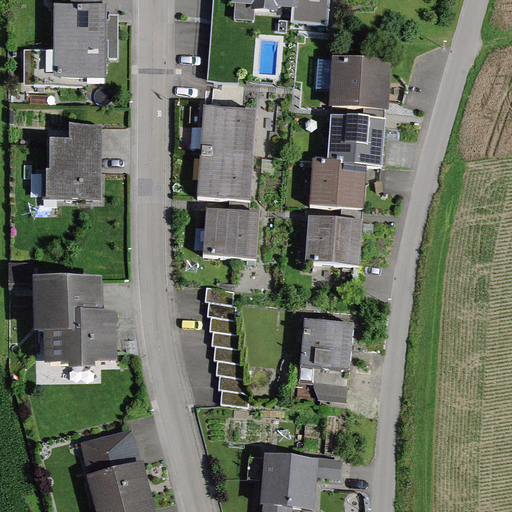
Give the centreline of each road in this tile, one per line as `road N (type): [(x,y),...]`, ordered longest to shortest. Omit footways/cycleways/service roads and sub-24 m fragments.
road 1 (residential): [(384,511),(407,267),(477,0)]
road 2 (residential): [(200,511),(155,307),(156,0)]
